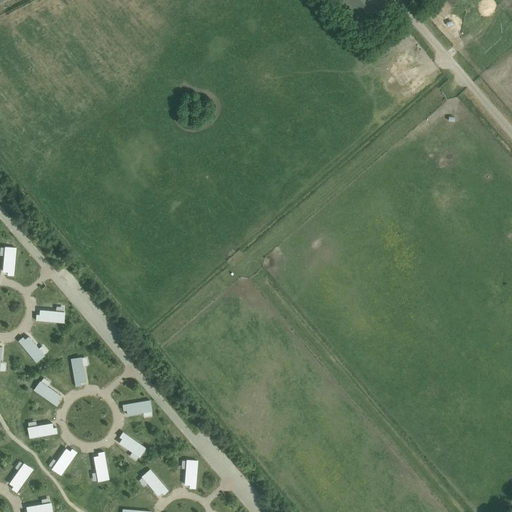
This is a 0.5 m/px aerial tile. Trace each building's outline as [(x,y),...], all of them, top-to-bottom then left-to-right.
[(338,0),(357,24),(385,2),(384,0),(338,0)] [(17,248),(7,248),(6,258),(5,258),(4,272),(9,272),(8,275),(14,276),(17,248)] [(64,323),(65,314),(55,313),(55,311),(41,310),(40,315),(37,315),(37,321),(64,323)] [(37,362),(44,356),(37,348),(38,347),(29,337),(25,340),(23,337),(19,341),(37,362)] [(84,368),(82,368),(81,358),(71,359),(76,386),(82,385),(81,382),(86,382),(84,368)] [(49,387),(48,388),(40,382),(35,390),(57,406),(60,401),(58,399),(61,395),(49,387)] [(142,413),(142,411),(152,410),(150,400),(123,405),(124,411),(127,410),(128,415),(142,413)] [(39,425),(39,427),(29,428),(31,438),(58,433),(57,427),(54,428),(53,423),(39,425)] [(131,451),(132,450),(141,456),(146,448),(124,432),(120,437),(123,439),(120,443),(131,451)] [(58,461),(59,461),(53,470),(61,475),(77,453),(72,449),(70,452),(66,449),(58,461)] [(97,471),(98,471),(100,481),(109,479),(104,452),(99,453),(99,456),(94,457),(97,471)] [(198,461),(188,460),(188,470),(186,470),(185,484),(190,485),(190,488),(196,488),(198,461)] [(33,470),(25,464),(19,473),(18,472),(10,483),(14,486),(12,489),(17,492),(33,470)] [(151,470),(144,476),(151,484),(149,485),(159,496),(162,493),(164,495),(169,491),(151,470)]
